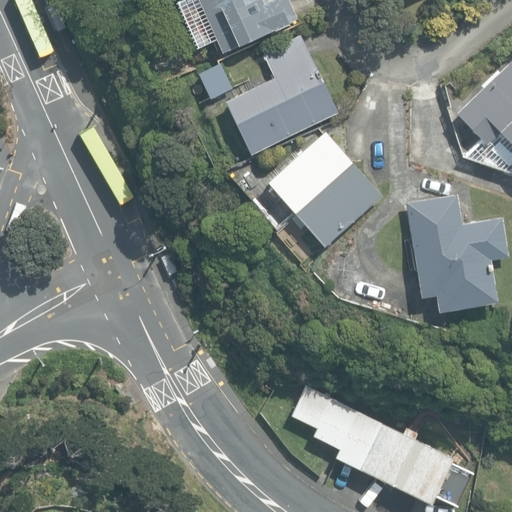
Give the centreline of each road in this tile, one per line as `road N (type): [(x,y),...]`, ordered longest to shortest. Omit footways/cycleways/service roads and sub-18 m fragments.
road 1 (tertiary): [(291,511),(223,452),(117,269)]
road 2 (tertiary): [(117,269),(0,12)]
road 3 (tertiary): [(0,333),(117,269)]
